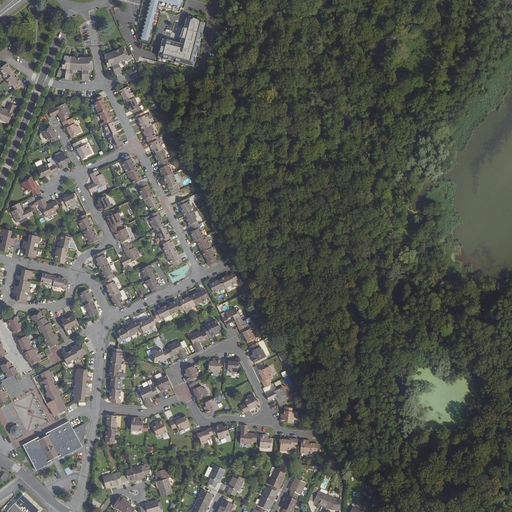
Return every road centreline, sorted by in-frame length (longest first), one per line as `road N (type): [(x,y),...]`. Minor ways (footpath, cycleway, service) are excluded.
road 1 (residential): [(186,393),(180,366),(236,345),(270,417)]
road 2 (residential): [(135,147),(198,276)]
road 3 (residential): [(80,173),(109,241),(81,258),(76,273)]
